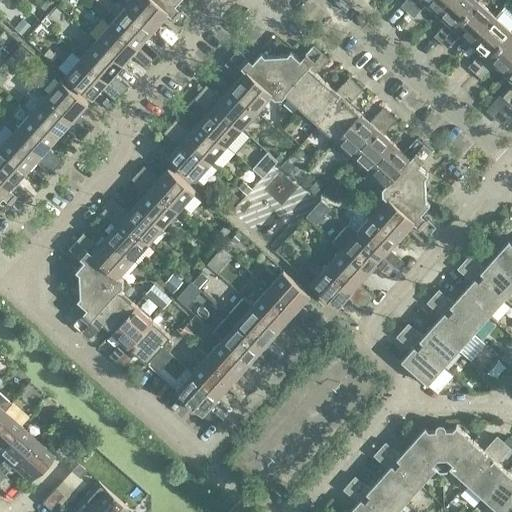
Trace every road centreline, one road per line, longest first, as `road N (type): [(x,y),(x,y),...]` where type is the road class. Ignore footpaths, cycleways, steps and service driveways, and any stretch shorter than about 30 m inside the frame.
road 1 (residential): [(6,285),(132,144),(132,106),(222,0)]
road 2 (residential): [(508,182),(295,0)]
road 3 (residential): [(508,182),(359,346),(400,383)]
road 4 (residential): [(6,285),(193,451)]
road 5 (residential): [(400,383),(291,511)]
road 6 (residential): [(511,429),(490,411),(427,404),(400,383)]
